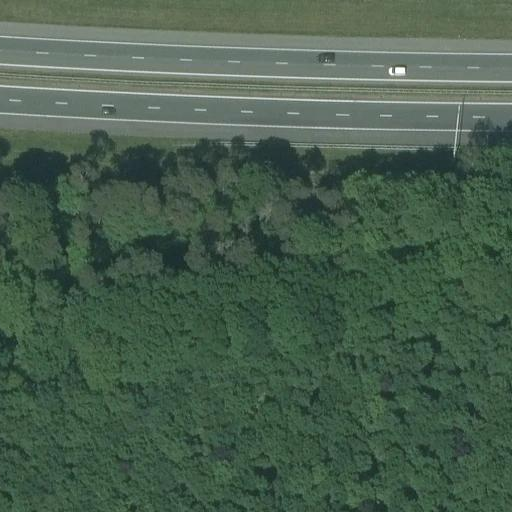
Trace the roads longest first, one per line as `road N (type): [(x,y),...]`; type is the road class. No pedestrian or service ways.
road 1 (track): [(0,371),(407,287),(511,276)]
road 2 (motorway): [(0,101),(511,119)]
road 3 (motorway): [(511,68),(0,53)]
